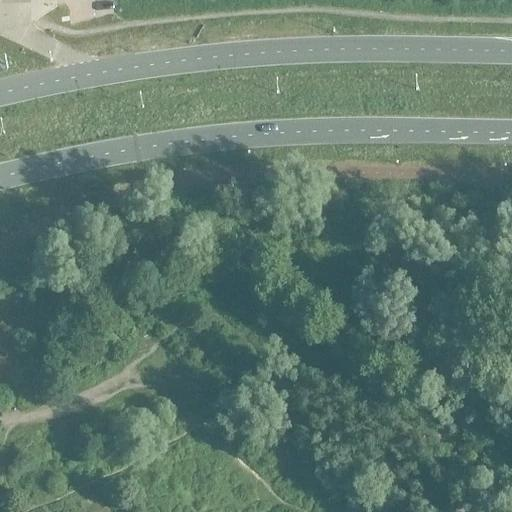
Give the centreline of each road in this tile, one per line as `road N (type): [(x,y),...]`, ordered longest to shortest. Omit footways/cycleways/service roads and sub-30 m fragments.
road 1 (secondary): [(0,177),(177,143),(343,130),(511,133)]
road 2 (secondary): [(511,54),(250,55),(94,74),(0,96)]
